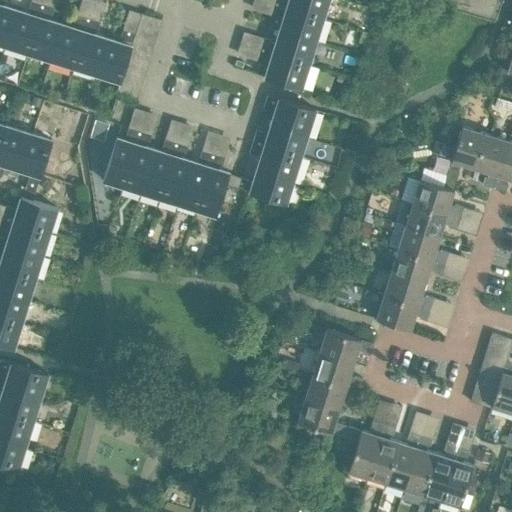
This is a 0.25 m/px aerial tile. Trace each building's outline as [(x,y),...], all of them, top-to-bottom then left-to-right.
[(0,0),(0,42),(4,44),(15,10),(2,6),(3,1),(5,1),(5,0),(0,0)] [(326,0),(275,0),(274,3),(321,18),(326,0)] [(27,51),(42,4),(30,1),(28,8),(30,9),(28,14),(15,10),(4,44),(27,51)] [(314,40),(321,18),(274,3),(271,15),(278,17),(279,15),(284,17),(280,30),(314,40)] [(50,58),(61,24),(47,20),(49,15),(51,16),(53,8),(42,4),(27,51),(50,58)] [(158,31),(161,19),(141,13),(137,24),(158,31)] [(73,65),(88,19),(76,15),(74,23),(76,23),(74,28),(61,24),(50,58),(73,65)] [(96,73),(107,39),(93,34),(95,29),(97,30),(99,22),(88,19),(73,65),(96,73)] [(154,42),(158,31),(137,24),(134,33),(134,36),(154,42)] [(123,70),(126,59),(130,47),(134,36),(134,33),(122,29),(120,37),(122,38),(120,43),(107,39),(96,73),(118,80),(120,80),(123,70)] [(307,64),(314,40),(280,30),(276,43),(271,42),(271,40),(264,37),(260,49),(307,64)] [(151,54),(154,42),(134,36),(130,47),(151,54)] [(147,65),(150,57),(151,54),(130,47),(126,59),(147,65)] [(300,86),(307,64),(260,49),(257,60),(264,63),(265,61),(270,62),(266,75),(265,77),(300,87),(300,86)] [(511,51),(509,60),(503,58),(503,60),(511,62),(511,51)] [(144,76),(147,65),(126,59),(123,70),(144,76)] [(511,87),(511,70),(507,69),(502,83),(496,82),(496,83),(511,87)] [(140,88),(144,76),(123,70),(120,80),(119,82),(140,88)] [(136,99),(140,88),(119,82),(116,93),(136,99)] [(305,135),(313,110),(314,110),(314,109),(279,98),(266,94),(263,106),(270,109),(271,106),(276,108),(273,117),(291,122),(288,130),(305,135)] [(299,155),(305,135),(288,130),(291,122),(273,117),(268,136),(262,134),(263,132),(256,129),(252,141),(299,155)] [(26,151),(31,134),(4,126),(0,139),(0,175),(1,176),(3,168),(1,168),(2,162),(13,166),(18,149),(26,151)] [(483,151),(488,134),(462,126),(463,126),(461,126),(451,160),(451,161),(443,186),(452,189),(460,163),(470,166),(475,149),(483,151)] [(123,185),(139,131),(128,128),(125,135),(128,136),(126,141),(117,138),(116,137),(103,179),(104,179),(123,185)] [(141,190),(154,150),(144,147),(146,141),(148,142),(151,134),(139,131),(123,185),(141,190)] [(40,175),(51,140),(50,140),(31,134),(26,151),(18,149),(13,166),(30,172),(29,177),(28,176),(22,197),(32,200),(40,175)] [(493,187),(508,140),(488,134),(483,151),(475,149),(470,166),(489,172),(487,177),(484,176),(482,184),(493,187)] [(159,196),(176,143),(164,139),(162,146),(165,147),(163,153),(154,150),(141,190),(159,196)] [(511,141),(508,140),(493,187),(505,191),(507,183),(504,182),(506,177),(511,179),(511,141)] [(291,182),(299,155),(252,141),(249,152),(256,155),(257,152),(262,154),(259,164),(276,169),(274,177),(291,182)] [(177,202),(190,161),(181,158),(182,153),(185,154),(187,146),(176,143),(159,196),(177,202)] [(196,207),(212,154),(201,150),(199,158),(201,159),(200,164),(190,161),(177,202),(196,207)] [(225,183),(228,173),(228,172),(227,172),(218,169),(219,164),(222,165),(224,157),(212,154),(196,207),(214,213),(215,214),(225,183)] [(285,201),(291,182),(274,177),(276,169),(259,164),(253,182),(248,180),(228,173),(225,183),(250,191),(285,202),(285,201)] [(449,203),(453,190),(454,189),(452,189),(443,186),(441,185),(443,180),(434,177),(432,183),(419,179),(419,180),(412,202),(459,217),(462,205),(455,203),(454,205),(449,203)] [(48,231),(55,209),(56,208),(32,200),(22,197),(21,197),(21,198),(17,211),(12,210),(12,208),(5,205),(1,217),(48,231)] [(455,228),(459,217),(412,202),(405,225),(439,236),(443,223),(448,224),(448,226),(455,228)] [(41,254),(48,231),(1,217),(0,220),(0,228),(5,231),(6,229),(11,230),(7,244),(41,254)] [(434,249),(439,236),(405,225),(398,248),(444,263),(448,251),(440,249),(440,251),(434,249)] [(0,266),(34,278),(41,254),(7,244),(3,257),(0,256),(0,266)] [(441,274),(444,263),(398,248),(391,271),(425,282),(429,268),(434,270),(433,272),(441,274)] [(0,291),(27,300),(34,278),(0,266),(0,291)] [(420,295),(425,282),(391,271),(383,294),(430,308),(434,297),(426,294),(425,297),(420,295)] [(0,316),(19,323),(27,300),(0,291),(0,316)] [(426,320),(430,308),(383,294),(376,318),(410,329),(411,327),(410,327),(414,314),(419,316),(419,317),(426,320)] [(12,346),(19,323),(0,316),(0,343),(12,347),(13,346),(12,346)] [(353,362),(357,349),(362,351),(362,352),(369,355),(373,343),(361,339),(326,328),(325,329),(326,329),(319,352),(353,362)] [(508,349),(511,338),(491,332),(488,343),(508,349)] [(505,361),(505,358),(508,349),(488,343),(484,354),(505,361)] [(349,376),(353,362),(319,352),(312,374),(359,389),(362,378),(355,375),(354,377),(349,376)] [(501,372),(505,361),(484,354),(480,366),(501,372)] [(511,411),(511,360),(505,358),(505,361),(501,372),(497,384),(494,395),(491,405),(492,406),(511,411)] [(38,400),(46,374),(46,373),(12,362),(12,363),(0,359),(0,372),(3,373),(4,370),(9,372),(6,382),(23,387),(21,395),(38,400)] [(497,384),(501,372),(480,366),(477,377),(497,384)] [(355,401),(359,389),(312,374),(305,397),(339,408),(343,395),(348,396),(347,398),(355,401)] [(494,395),(497,384),(477,377),(473,389),(494,395)] [(0,409),(32,420),(38,400),(21,395),(23,387),(6,382),(0,401),(0,400),(0,409)] [(491,405),(494,395),(473,389),(469,400),(490,407),(491,405)] [(334,421),(339,408),(305,397),(297,420),(297,421),(331,432),(332,431),(357,439),(360,430),(334,421)] [(23,447),(32,420),(0,409),(0,431),(8,434),(6,442),(23,447)] [(367,476),(384,422),(372,419),(370,427),(373,427),(371,432),(362,430),(362,429),(361,429),(360,430),(357,439),(348,470),(349,471),(349,470),(367,476)] [(386,482),(398,441),(389,438),(390,433),(393,434),(395,426),(384,422),(367,476),(386,482)] [(404,487),(420,434),(409,430),(407,438),(409,439),(408,444),(398,441),(386,482),(404,487)] [(17,465),(23,447),(6,442),(8,434),(0,431),(0,461),(17,467),(18,465),(17,465)] [(422,493),(435,452),(425,449),(427,444),(430,445),(432,438),(420,434),(404,487),(422,493)] [(441,499),(457,445),(446,442),(443,449),(446,450),(444,455),(435,452),(422,493),(441,499)] [(460,505),(473,464),(471,463),(471,464),(462,461),(464,456),(466,456),(469,449),(457,445),(441,499),(458,504),(458,505),(460,505)]
